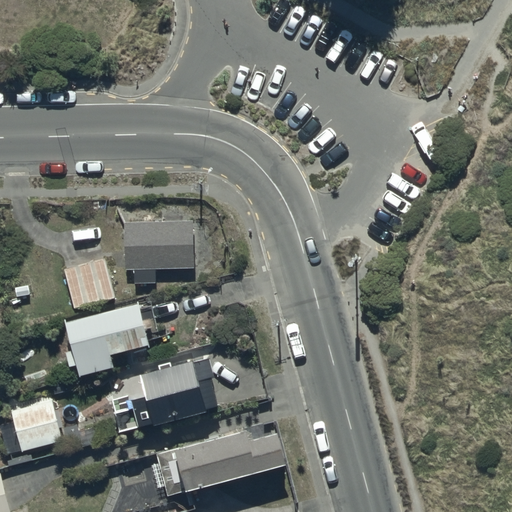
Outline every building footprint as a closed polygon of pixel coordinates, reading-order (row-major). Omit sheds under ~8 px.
[(191,219),(123,221),(124,267),(132,267),(132,281),(156,281),(155,268),(192,267),(191,219)] [(105,257),(63,267),(73,307),(114,297),(105,257)] [(30,275),(3,281),(6,299),(34,293),(30,275)] [(135,301),(62,320),(69,349),(66,350),(71,370),(78,369),(80,376),(113,368),(109,352),(124,348),(128,363),(149,358),(145,343),(146,342),(135,301)] [(133,407),(137,424),(216,404),(209,376),(213,374),(208,354),(140,371),(145,392),(130,396),(133,407)] [(50,393),(9,403),(13,419),(0,422),(0,423),(7,452),(61,439),(50,393)] [(92,418),(63,426),(69,448),(98,440),(92,418)] [(167,491),(185,487),(285,460),(277,429),(247,437),(244,426),(154,450),(157,461),(150,463),(157,488),(166,486),(167,491)] [(7,511),(10,511),(0,474),(0,511),(7,511)]
